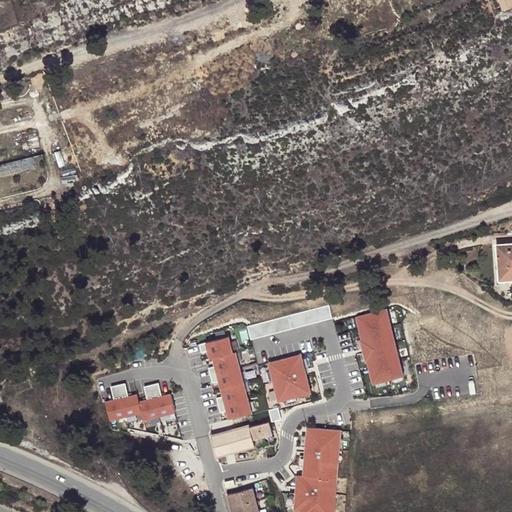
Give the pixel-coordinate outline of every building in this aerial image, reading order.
[(511,0),(498,0),(501,10),(511,7),(511,0)] [(20,172),(37,168),(33,156),(17,161),(20,172)] [(511,243),(497,245),(499,276),(511,274),(511,243)] [(327,304),(247,327),(251,341),(331,318),(327,304)] [(385,308),(355,317),(373,383),(404,374),(385,308)] [(230,335),(200,344),(202,351),(208,349),(210,356),(212,356),(214,364),(209,366),(212,378),(218,377),(223,393),(217,395),(220,408),(226,406),(228,415),(253,409),(236,348),(233,349),(230,335)] [(300,351),(267,360),(278,399),(311,390),(300,351)] [(144,419),(175,410),(170,392),(162,394),(159,382),(144,386),(147,398),(139,400),(137,393),(129,395),(126,382),(110,386),(113,400),(106,402),(110,419),(142,411),(144,419)] [(276,407),(269,409),(272,420),(280,418),(276,407)] [(212,432),(218,455),(258,444),(254,431),(266,428),(263,418),(212,432)] [(335,511),(342,432),(307,429),(304,476),(297,475),(295,510),(301,511),(300,511),(335,511)] [(233,511),(259,511),(254,486),(228,493),(233,511)]
